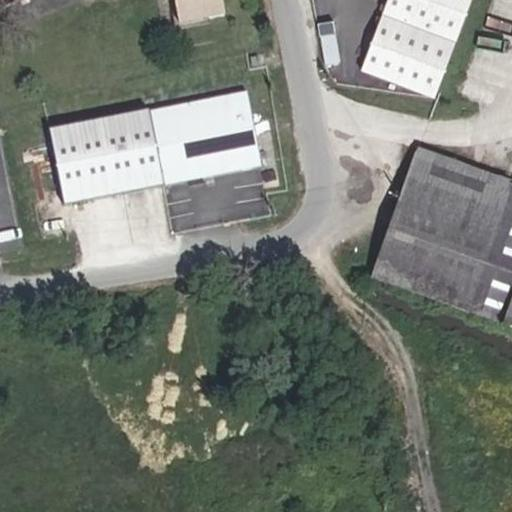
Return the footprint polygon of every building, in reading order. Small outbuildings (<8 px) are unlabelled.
[(173,0),(178,25),(224,17),(221,0),(173,0)] [(386,0),(360,71),(434,98),(470,0),(386,0)] [(511,53),(511,33),(467,31),(466,51),(511,53)] [(148,113),(163,187),(265,166),(250,93),(148,113)] [(163,187),(148,113),(45,134),(60,207),(163,187)] [(511,169),(407,138),(367,269),(511,312),(511,169)]
